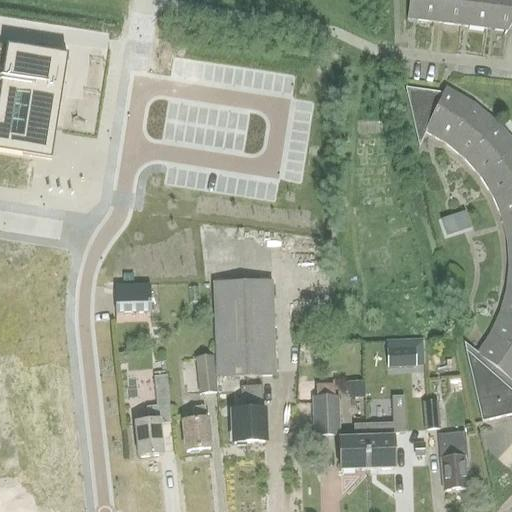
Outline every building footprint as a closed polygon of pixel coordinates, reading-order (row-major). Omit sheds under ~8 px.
[(433,24),(436,0),(409,0),(407,21),(433,24)] [(459,27),(462,0),(436,0),(433,24),(459,27)] [(485,30),(488,0),(462,0),(459,27),(485,30)] [(511,24),(511,0),(488,0),(485,30),(506,33),(504,36),(505,36),(511,24)] [(67,58),(0,47),(0,150),(36,156),(40,131),(55,134),(67,58)] [(446,146),(474,105),(446,89),(443,95),(426,134),(446,146)] [(426,134),(443,95),(405,90),(419,149),(426,134)] [(464,161),(498,125),(474,105),(446,146),(464,161)] [(480,179),(511,154),(511,140),(498,125),(464,161),(480,179)] [(511,188),(511,154),(480,179),(492,199),(511,188)] [(511,217),(511,188),(492,199),(501,221),(511,217)] [(453,200),(457,209),(466,205),(462,197),(453,200)] [(511,243),(511,217),(501,221),(507,244),(511,243)] [(67,265),(0,272),(0,309),(72,302),(67,265)] [(133,275),(123,275),(123,283),(133,283),(133,275)] [(217,380),(275,378),(272,285),(214,287),(217,380)] [(151,290),(116,291),(116,316),(151,316),(151,290)] [(511,318),(511,292),(506,291),(500,314),(511,318)] [(0,456),(93,448),(90,419),(83,420),(73,310),(24,315),(25,323),(0,325),(0,456)] [(511,347),(511,318),(500,314),(490,336),(511,347)] [(511,382),(511,347),(490,336),(477,355),(511,382)] [(511,382),(477,355),(464,344),(482,423),(511,416),(511,382)] [(324,356),(324,348),(315,348),(315,356),(324,356)] [(416,350),(387,350),(388,370),(416,370),(416,350)] [(129,364),(128,355),(120,356),(121,364),(129,364)] [(216,395),(213,358),(198,359),(200,396),(216,395)] [(169,425),(167,401),(164,378),(154,379),(157,409),(146,410),(148,425),(134,426),(138,460),(160,458),(157,426),(169,425)] [(365,395),(364,383),(350,384),(351,396),(365,395)] [(244,446),(263,445),(261,389),(240,390),(240,415),(231,415),(232,446),(234,446),(234,449),(244,448),(244,446)] [(394,436),(406,435),(404,399),(392,399),(394,436)] [(326,402),(317,402),(312,402),(314,439),(339,438),(338,402),(326,402)] [(427,433),(441,432),(439,404),(424,406),(427,433)] [(203,409),(193,410),(194,423),(182,424),(185,454),(209,452),(206,422),(204,422),(203,409)] [(394,439),(377,440),(377,427),(366,428),(368,473),(395,472),(394,439)] [(368,473),(366,428),(356,428),(356,441),(339,441),(341,474),(368,473)] [(465,436),(439,438),(444,494),(467,492),(466,474),(469,474),(468,464),(465,464),(465,462),(467,461),(465,436)]
